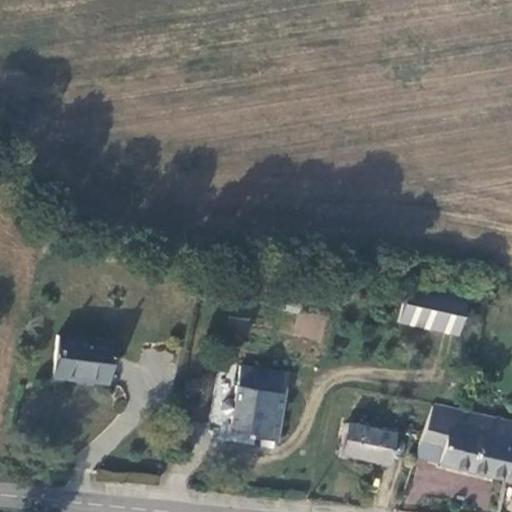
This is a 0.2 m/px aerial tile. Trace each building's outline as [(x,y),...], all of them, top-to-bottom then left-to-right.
[(402,286),(395,325),(455,337),(462,297),(402,286)] [(295,336),(322,338),(324,316),(297,313),(295,336)] [(99,340),(50,333),(44,376),(67,379),(68,372),(95,375),(99,340)] [(235,367),(232,387),(280,394),(283,374),(235,367)] [(232,387),(227,386),(224,402),(216,401),(214,413),(223,414),(219,436),(273,444),(280,394),(232,387)] [(408,456),(500,480),(508,441),(511,424),(456,410),(425,403),(421,419),(415,439),(408,456)] [(389,432),(342,426),(337,460),(384,466),(389,432)] [(511,483),(511,442),(508,441),(500,480),(511,483)]
